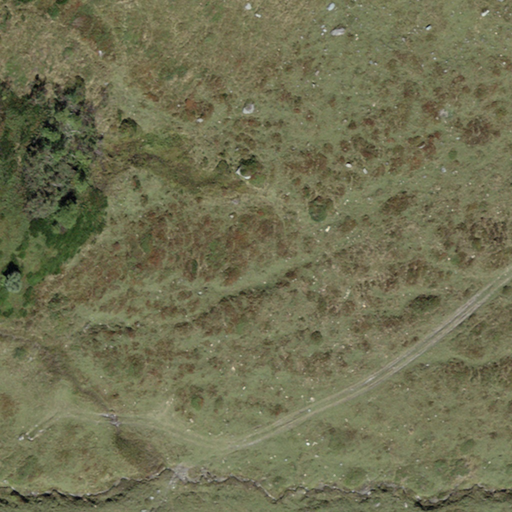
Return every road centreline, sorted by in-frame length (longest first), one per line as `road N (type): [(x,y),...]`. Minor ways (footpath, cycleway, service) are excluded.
road 1 (track): [(511,275),(368,387),(228,444)]
road 2 (track): [(228,444),(147,422),(57,415)]
